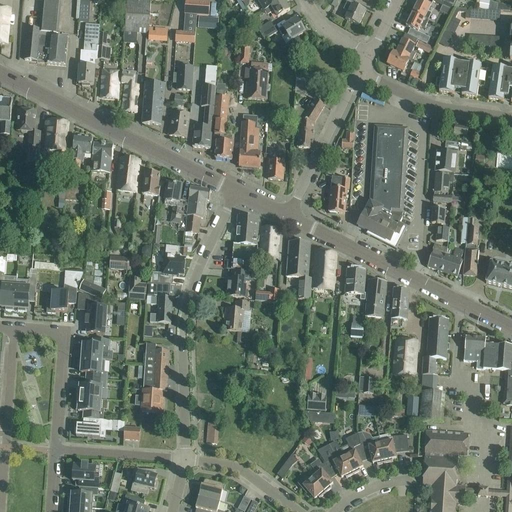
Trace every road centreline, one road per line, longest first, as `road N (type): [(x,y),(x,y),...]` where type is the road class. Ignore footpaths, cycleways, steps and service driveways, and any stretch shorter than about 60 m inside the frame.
road 1 (residential): [(184,459),(183,319),(235,191)]
road 2 (tertiary): [(235,191),(0,72)]
road 3 (residential): [(1,511),(14,330)]
road 4 (residential): [(415,280),(423,265),(434,106)]
road 5 (unclassified): [(359,72),(287,217)]
road 6 (residential): [(14,330),(60,338),(53,449)]
road 7 (tertiary): [(415,280),(287,217)]
road 8 (residential): [(184,459),(53,449)]
road 9 (residential): [(298,511),(233,466),(184,459)]
